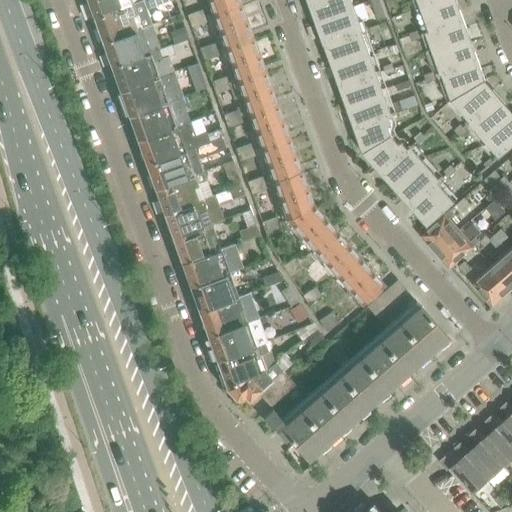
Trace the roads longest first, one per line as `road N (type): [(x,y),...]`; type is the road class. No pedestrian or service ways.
road 1 (residential): [(309,511),(211,407),(60,0)]
road 2 (secondary): [(210,511),(9,0)]
road 3 (secondary): [(0,70),(52,244),(149,511)]
road 4 (residential): [(494,353),(343,176),(277,0)]
road 5 (residential): [(317,511),(494,353)]
